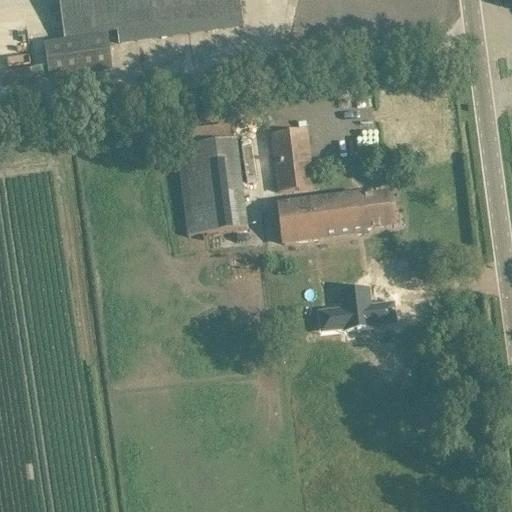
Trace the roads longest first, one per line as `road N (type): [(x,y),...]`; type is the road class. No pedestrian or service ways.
road 1 (track): [(0,102),(470,39)]
road 2 (unclassified): [(511,343),(465,0)]
